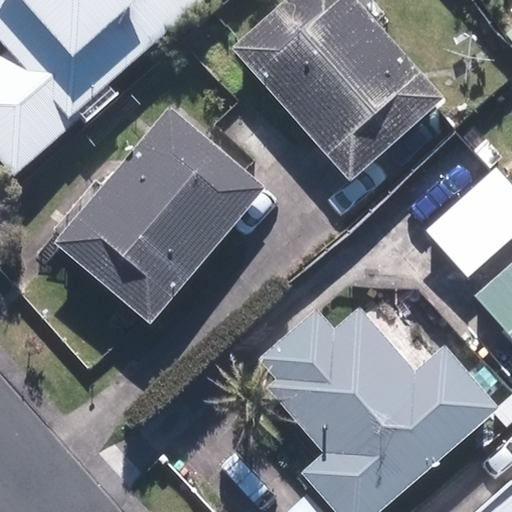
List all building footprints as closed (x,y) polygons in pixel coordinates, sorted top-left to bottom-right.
[(0,0),(0,26),(15,43),(0,57),(0,150),(21,174),(212,0),(0,0)] [(367,0),(290,0),(240,47),(362,178),(454,93),(367,0)] [(274,186),(178,105),(62,241),(158,323),(274,186)] [(511,167),(511,148),(485,119),(414,185),(450,224),(511,167)] [(511,268),(484,294),(511,325),(511,268)] [(387,511),(507,406),(450,342),(424,365),(369,303),(346,324),(331,307),(270,361),(284,377),(275,385),(333,450),(310,471),(323,486),(294,511),(387,511)] [(511,511),(511,492),(488,511),(511,511)]
